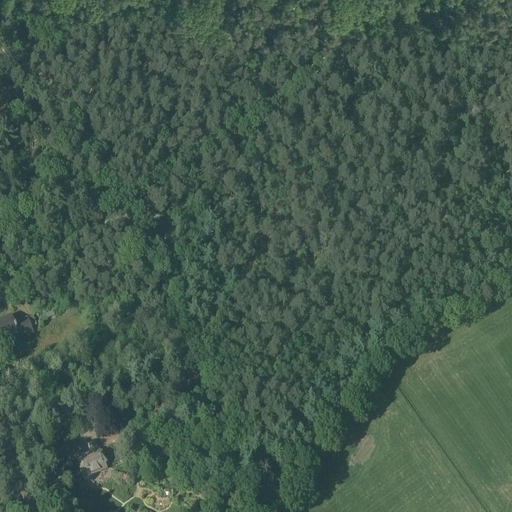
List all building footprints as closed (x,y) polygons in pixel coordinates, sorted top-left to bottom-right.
[(42,317),(43,321),(55,317),(53,313),(42,317)] [(0,322),(0,342),(18,335),(17,334),(24,331),(27,338),(34,335),(27,318),(13,324),(11,318),(0,322)] [(102,413),(106,425),(115,422),(111,410),(102,413)] [(129,445),(140,440),(135,428),(137,427),(134,419),(114,428),(117,435),(124,432),(129,445)] [(76,460),(84,481),(95,477),(94,475),(107,470),(99,451),(98,451),(95,442),(87,446),(90,454),(76,460)]
